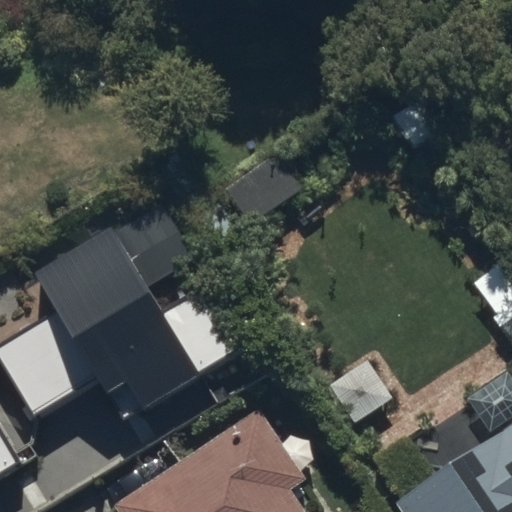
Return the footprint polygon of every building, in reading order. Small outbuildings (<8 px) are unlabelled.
[(214,203),(181,148),(154,164),(210,259),(243,238),(220,199),(214,203)] [(511,306),(500,314),(511,334),(511,306)] [(0,505),(167,406),(118,324),(24,379),(5,345),(0,348),(0,505)] [(327,376),(352,417),(395,390),(369,349),(327,376)] [(260,402),(119,493),(131,511),(312,511),(293,483),(307,474),(260,402)] [(511,511),(511,422),(401,496),(412,511),(511,511)]
